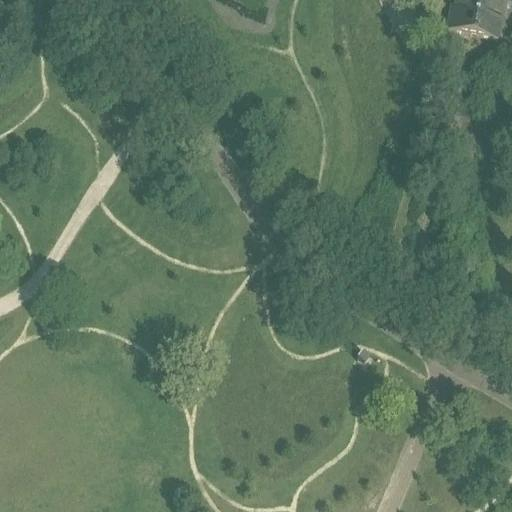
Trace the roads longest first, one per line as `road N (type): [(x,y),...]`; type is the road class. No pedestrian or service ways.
road 1 (residential): [(110,9),(281,248),(320,284),(444,364)]
road 2 (residential): [(444,364),(385,511)]
